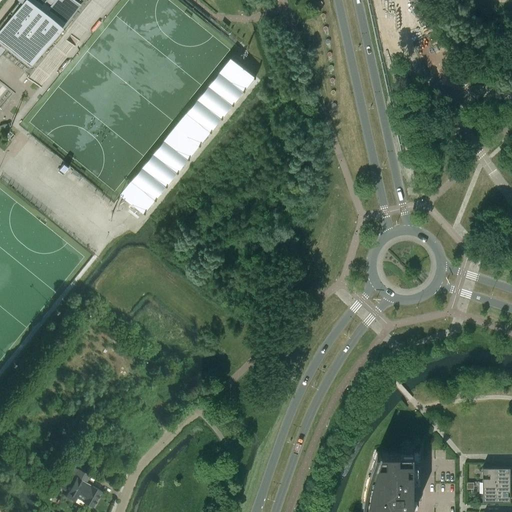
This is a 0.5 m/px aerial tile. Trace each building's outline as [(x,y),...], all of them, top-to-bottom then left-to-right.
[(18,0),(11,9),(17,13),(0,33),(0,37),(15,49),(16,47),(20,51),(15,58),(31,71),(26,76),(32,81),(98,0),(78,0),(76,4),(71,0),(18,0)] [(234,62),(124,197),(147,216),(256,81),(234,62)] [(420,500),(420,450),(375,450),(371,463),(367,474),(365,485),(362,499),(361,511),(414,511),(414,500),(420,500)] [(496,466),(482,466),(482,483),(496,483),(496,466)] [(510,466),(496,466),(496,483),(510,483),(510,466)] [(77,497),(93,506),(101,491),(86,483),(90,476),(79,469),(74,477),(76,478),(66,497),(74,501),(77,497)] [(496,483),(482,483),(482,500),(496,500),(496,483)] [(510,483),(496,483),(496,500),(510,500),(510,483)]
